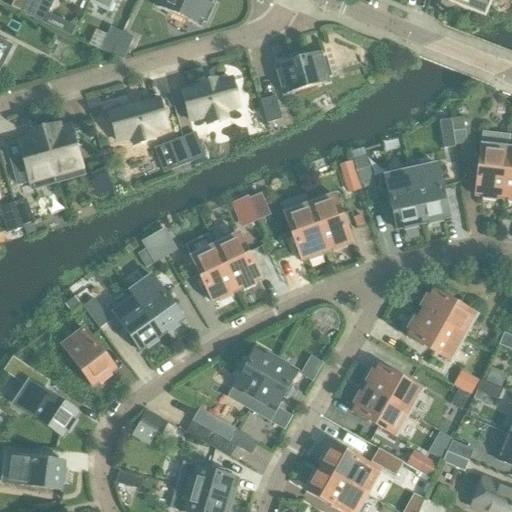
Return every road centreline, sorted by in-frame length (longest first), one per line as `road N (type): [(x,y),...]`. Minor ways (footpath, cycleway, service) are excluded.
road 1 (residential): [(107,511),(106,433),(146,391),(279,312),(375,272)]
road 2 (residential): [(297,0),(284,22),(0,108)]
road 3 (residential): [(266,511),(373,310),(375,272)]
road 4 (residential): [(318,0),(511,77)]
road 5 (residential): [(375,272),(476,249),(511,252)]
